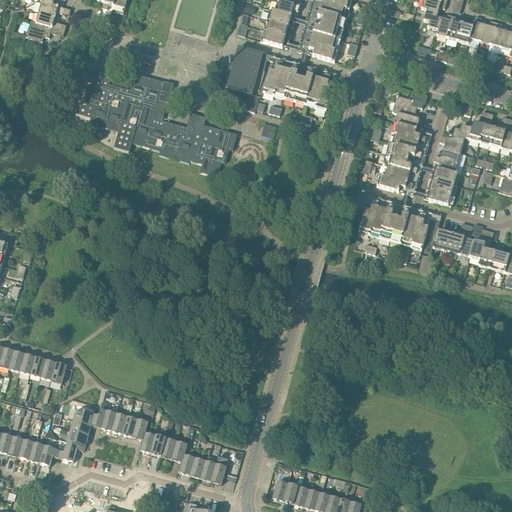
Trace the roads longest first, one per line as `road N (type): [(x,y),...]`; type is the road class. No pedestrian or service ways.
road 1 (tertiary): [(245,506),(368,66)]
road 2 (residential): [(226,500),(138,476),(124,483),(89,474),(59,491),(0,475)]
road 3 (tertiary): [(368,66),(511,99)]
